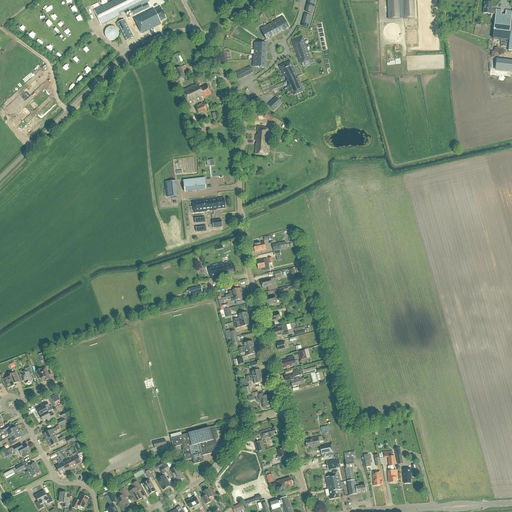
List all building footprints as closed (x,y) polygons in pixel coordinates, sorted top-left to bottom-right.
[(133,16),(149,8),(150,7),(148,3),(142,6),(141,5),(148,3),(150,2),(148,0),(115,0),(108,3),(94,10),(101,25),(122,15),(121,13),(124,11),(125,13),(131,11),(133,16)] [(316,2),(308,0),(305,13),(313,14),(316,2)] [(388,0),(389,20),(401,19),(400,0),(388,0)] [(402,0),(404,19),(415,19),(414,0),(402,0)] [(484,2),(483,14),(491,14),(495,15),(494,30),(493,30),(494,30),(493,39),(509,41),(510,32),(511,12),(511,11),(506,11),(505,15),(501,15),(502,10),(496,10),(491,10),(492,3),(484,2)] [(151,12),(135,20),(140,30),(141,30),(143,33),(158,25),(157,24),(167,19),(161,9),(156,12),(155,10),(151,12)] [(312,16),(304,14),(302,27),(309,28),(312,16)] [(288,29),(285,24),(287,24),(284,18),(277,21),(281,28),(283,27),(284,31),(288,29)] [(126,41),(133,37),(125,20),(117,23),(126,41)] [(281,32),(284,31),(283,27),(281,28),(277,21),(272,24),(277,33),(281,31),(281,32)] [(273,35),(277,33),(272,24),(267,26),(271,33),(269,34),(271,38),(274,36),(273,35)] [(267,40),(271,38),(269,34),(271,33),(267,26),(261,30),(264,36),(266,40),(267,40)] [(105,32),(105,34),(105,35),(105,36),(106,37),(106,38),(107,39),(108,40),(109,40),(110,41),(111,41),(112,41),(114,41),(115,40),(116,40),(117,39),(117,38),(118,37),(118,36),(119,35),(119,34),(119,32),(118,31),(118,30),(117,29),(116,28),(115,28),(114,27),(113,27),(112,27),(111,27),(109,27),(108,28),(107,28),(106,29),(106,30),(105,31),(105,32)] [(296,50),(305,47),(302,39),(293,42),(296,50)] [(85,46),(80,50),(84,54),(89,50),(85,46)] [(298,56),(307,53),(305,47),(296,50),(298,56)] [(307,53),(298,56),(301,64),(310,61),(307,53)] [(264,60),(264,56),(254,55),(253,61),(262,61),(262,63),(265,63),(265,60),(264,60)] [(511,72),(511,61),(496,60),(494,71),(511,72)] [(290,71),(293,69),(290,62),(281,66),(284,73),(282,73),(284,76),(291,73),(290,71)] [(185,77),(181,67),(175,70),(179,79),(185,77)] [(295,78),(294,76),(296,75),(293,69),(290,71),(291,73),(284,76),(284,78),(286,77),(288,81),(295,78)] [(296,80),(295,78),(288,81),(290,85),(288,86),(289,87),(296,84),(297,86),(300,85),(298,79),(296,80)] [(199,94),(198,90),(200,89),(200,88),(198,84),(182,91),(189,106),(196,103),(193,96),(199,94)] [(296,84),(289,87),(290,89),(291,89),(294,96),(303,92),(300,85),(297,86),(296,84)] [(198,90),(199,94),(193,96),(196,103),(205,99),(204,98),(211,95),(207,85),(200,88),(200,89),(198,90)] [(268,106),(271,108),(273,107),(275,105),(277,103),(279,101),(276,98),(268,106)] [(207,103),(195,108),(198,114),(206,111),(206,109),(208,107),(207,103)] [(264,118),(273,123),(275,119),(267,114),(264,118)] [(267,148),(269,128),(257,127),(257,132),(258,132),(258,136),(256,136),(256,141),(257,141),(257,145),(256,145),(255,155),(266,156),(267,147),(267,148)] [(185,191),(206,189),(205,178),(183,180),(185,191)] [(165,182),(167,198),(177,196),(175,181),(165,182)] [(203,200),(193,201),(194,213),(207,212),(207,211),(211,210),(211,211),(212,211),(216,211),(216,209),(225,208),(224,199),(217,199),(205,200),(203,201),(203,200)] [(222,220),(213,221),(213,228),(222,227),(222,220)] [(255,252),(262,251),(265,250),(264,242),(257,243),(257,244),(253,245),(255,252)] [(274,252),(281,250),(287,249),(286,242),(280,244),(280,243),(272,245),(274,252)] [(258,269),(263,269),(263,272),(270,270),(268,259),(263,260),(260,260),(260,261),(257,262),(258,269)] [(228,262),(208,266),(211,279),(216,278),(216,277),(220,276),(221,277),(228,275),(227,274),(235,272),(234,264),(232,265),(232,262),(228,263),(228,262)] [(265,288),(267,287),(268,291),(277,289),(275,278),(271,279),(261,281),(263,288),(265,287),(265,288)] [(184,297),(203,292),(201,286),(189,290),(186,291),(186,292),(183,293),(184,297)] [(225,296),(226,298),(228,298),(230,297),(232,297),(233,297),(242,294),(241,289),(232,291),(229,292),(229,295),(225,296)] [(279,291),(280,297),(285,296),(285,293),(289,292),(288,289),(279,291)] [(233,302),(235,302),(236,306),(243,304),(242,300),(244,300),(242,294),(233,297),(232,297),(230,297),(228,298),(229,300),(232,300),(233,302)] [(269,305),(277,303),(275,296),(265,298),(267,305),(269,304),(269,305)] [(234,323),(249,319),(247,313),(238,315),(239,318),(233,320),(234,323)] [(274,322),(281,320),(279,313),(269,315),(271,322),(273,321),(274,322)] [(249,319),(234,323),(236,329),(250,325),(249,319)] [(280,337),(284,336),(288,335),(286,325),(278,327),(278,330),(273,331),(275,337),(280,336),(280,337)] [(239,351),(254,348),(253,341),(243,344),(244,347),(239,349),(239,351)] [(278,351),(287,348),(286,342),(277,345),(278,351)] [(254,348),(239,351),(240,354),(246,353),(247,356),(256,354),(254,348)] [(290,368),(290,367),(296,365),(294,357),(288,358),(288,361),(281,363),(283,369),(287,368),(287,369),(290,368)] [(33,381),(31,378),(30,374),(33,373),(30,367),(25,370),(26,373),(22,375),(20,376),(22,382),(24,381),(26,384),(27,384),(28,384),(29,384),(30,384),(31,383),(31,382),(33,381)] [(303,376),(317,372),(315,367),(302,370),(303,376)] [(44,381),(50,379),(46,369),(42,371),(41,370),(36,372),(40,382),(44,380),(44,381)] [(247,380),(262,376),(260,370),(251,372),(252,376),(246,377),(247,380)] [(291,380),(291,381),(293,380),(293,381),(294,381),(292,373),(291,371),(285,373),(286,375),(284,375),(286,382),(291,380)] [(8,389),(15,386),(14,384),(19,382),(15,373),(10,375),(7,376),(6,379),(4,379),(8,389)] [(262,376),(247,380),(248,383),(253,381),(254,385),(263,382),(262,376)] [(292,387),(299,385),(305,384),(304,378),(299,380),(298,377),(295,378),(295,381),(294,381),(293,381),(293,380),(291,381),(291,382),(292,387)] [(264,408),(271,406),(269,395),(265,396),(264,394),(258,395),(260,401),(261,400),(264,408)] [(38,411),(40,416),(48,412),(53,409),(52,407),(50,408),(47,402),(42,405),(40,406),(42,409),(38,411)] [(47,419),(49,422),(56,419),(53,413),(49,415),(48,412),(40,416),(43,421),(47,419)] [(44,435),(47,441),(56,436),(54,432),(57,431),(60,430),(58,426),(56,427),(56,428),(44,435)] [(10,437),(19,432),(16,427),(5,433),(6,436),(8,434),(10,437)] [(218,447),(216,440),(219,439),(216,427),(171,438),(173,448),(182,445),(183,450),(183,451),(185,461),(192,459),(194,465),(204,462),(203,456),(212,454),(212,451),(215,450),(215,448),(218,447)] [(276,433),(275,429),(270,431),(270,429),(260,432),(262,439),(269,437),(269,438),(274,437),(273,435),(275,435),(275,434),(276,433)] [(19,432),(10,437),(11,440),(9,441),(11,446),(18,442),(17,440),(21,437),(19,432)] [(56,436),(47,441),(50,447),(65,440),(64,437),(58,440),(56,436)] [(66,440),(69,444),(75,441),(78,439),(76,436),(73,437),(73,436),(66,440)] [(313,448),(320,446),(318,437),(309,439),(309,440),(305,441),(307,448),(313,447),(313,448)] [(153,442),(155,448),(167,445),(165,439),(153,442)] [(22,447),(21,444),(13,448),(16,453),(19,451),(22,456),(22,455),(24,458),(30,455),(28,452),(30,451),(27,445),(22,447)] [(326,447),(320,448),(322,456),(334,453),(332,444),(326,445),(326,447)] [(395,449),(396,454),(398,465),(403,464),(401,453),(400,450),(400,448),(398,449),(395,449)] [(278,461),(283,460),(282,457),(285,457),(283,449),(278,450),(280,457),(277,457),(278,461)] [(388,458),(389,466),(395,466),(394,456),(392,456),(392,451),(384,452),(384,458),(388,458)] [(72,453),(70,455),(77,467),(79,466),(78,465),(82,463),(81,462),(85,461),(81,453),(77,455),(74,457),(72,453)] [(344,455),(346,468),(345,468),(348,482),(347,482),(349,496),(366,493),(365,485),(365,484),(358,485),(358,481),(354,482),(353,473),(352,467),(354,467),(353,460),(356,459),(355,453),(344,455)] [(75,468),(77,467),(70,455),(68,456),(70,459),(67,461),(71,469),(74,467),(75,468)] [(71,469),(67,461),(63,463),(60,456),(58,457),(59,460),(66,473),(68,472),(68,471),(71,469)] [(156,470),(160,468),(163,474),(170,470),(169,468),(172,466),(169,462),(167,459),(161,462),(154,466),(156,470)] [(328,470),(340,468),(339,459),(327,461),(328,470)] [(64,474),(66,473),(59,460),(57,461),(59,465),(56,467),(60,475),(64,473),(64,474)] [(28,478),(33,476),(33,477),(40,473),(37,468),(38,468),(35,463),(30,466),(27,467),(29,471),(25,473),(28,478)] [(397,482),(397,478),(397,477),(394,477),(394,471),(393,470),(393,466),(388,466),(388,471),(387,471),(389,483),(397,482)] [(176,483),(184,478),(178,467),(170,471),(176,483)] [(411,484),(411,478),(412,478),(411,468),(402,469),(403,478),(404,478),(404,484),(411,484)] [(333,484),(340,482),(339,475),(338,472),(333,473),(333,476),(325,478),(328,489),(334,488),(333,484)] [(373,486),(380,485),(380,479),(381,479),(380,472),(372,473),(373,486)] [(163,490),(170,486),(165,476),(157,480),(163,490)] [(279,489),(292,485),(290,478),(277,482),(279,489)] [(148,495),(155,491),(152,485),(153,485),(150,480),(143,485),(148,495)] [(136,502),(143,498),(139,491),(142,490),(137,482),(133,484),(135,489),(130,492),(136,502)] [(334,488),(328,489),(328,490),(328,489),(330,500),(339,498),(337,491),(342,490),(340,482),(333,484),(334,488)] [(123,510),(130,506),(126,499),(129,497),(124,489),(120,492),(122,496),(117,499),(123,510)] [(206,505),(211,502),(209,498),(213,496),(209,489),(203,492),(205,496),(202,498),(206,505)] [(39,493),(44,503),(47,501),(48,504),(53,502),(50,496),(47,497),(44,491),(39,493)] [(42,504),(44,503),(39,493),(35,496),(38,502),(35,503),(39,510),(44,508),(42,504)] [(69,508),(70,498),(67,498),(67,494),(60,493),(59,503),(63,503),(62,507),(69,508)] [(107,496),(112,503),(116,501),(111,493),(107,496)] [(76,500),(72,507),(76,509),(78,506),(84,508),(85,506),(86,507),(87,507),(88,505),(87,503),(86,503),(88,499),(81,495),(78,502),(76,500)] [(197,501),(195,497),(186,502),(190,509),(199,504),(199,506),(202,504),(199,499),(197,501)] [(291,511),(287,498),(270,503),(272,510),(271,511),(291,511)] [(232,507),(233,511),(238,511),(244,510),(242,504),(242,503),(232,507)]
